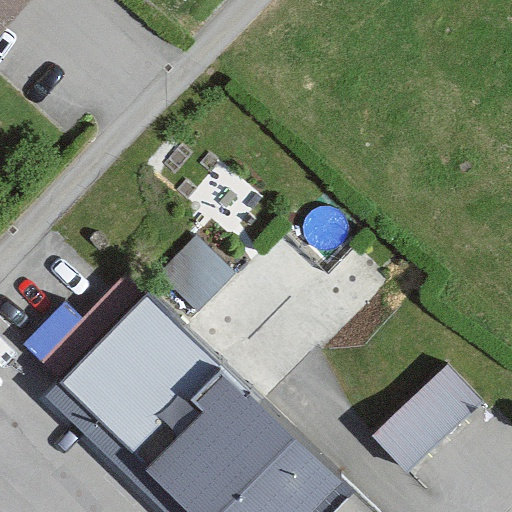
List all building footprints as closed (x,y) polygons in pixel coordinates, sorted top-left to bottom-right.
[(0,0),(0,28),(23,0),(0,0)] [(199,225),(162,264),(199,299),(236,260),(199,225)] [(143,276),(60,367),(219,511),(285,511),(339,453),(143,276)] [(46,343),(80,305),(65,292),(31,330),(46,343)] [(373,421),(409,460),(486,391),(451,351),(373,421)]
